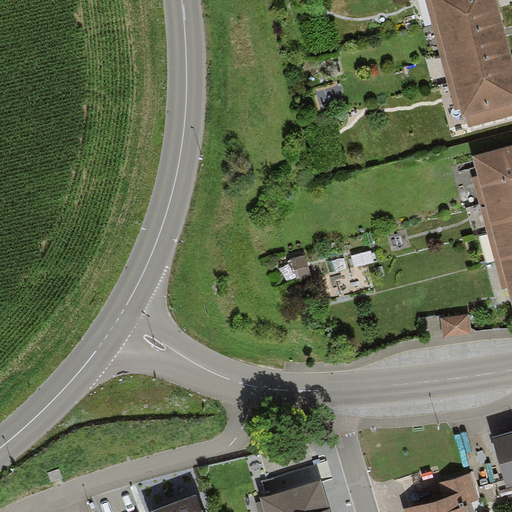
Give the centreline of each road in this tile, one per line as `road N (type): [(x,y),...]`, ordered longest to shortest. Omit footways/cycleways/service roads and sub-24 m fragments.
road 1 (tertiary): [(113,328),(159,238),(186,118),(183,0)]
road 2 (tertiary): [(113,328),(258,387),(338,391)]
road 3 (tertiary): [(338,391),(511,369)]
road 4 (tertiary): [(0,449),(113,328)]
road 5 (residential): [(367,511),(338,391)]
